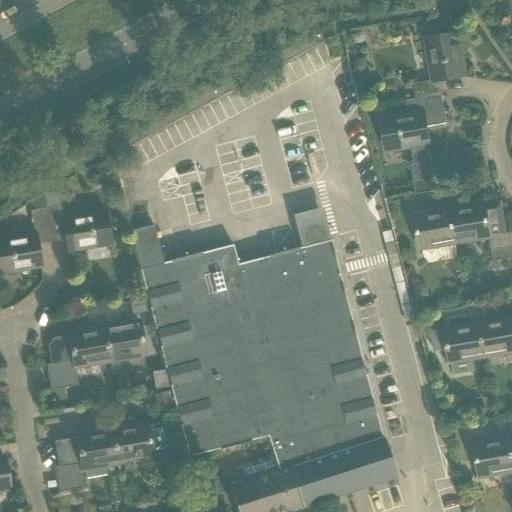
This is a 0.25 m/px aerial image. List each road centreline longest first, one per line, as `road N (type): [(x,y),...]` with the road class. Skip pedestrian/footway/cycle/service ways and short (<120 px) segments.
road 1 (residential): [(43,511),(13,329),(45,301),(53,261)]
road 2 (primary): [(0,118),(218,0)]
